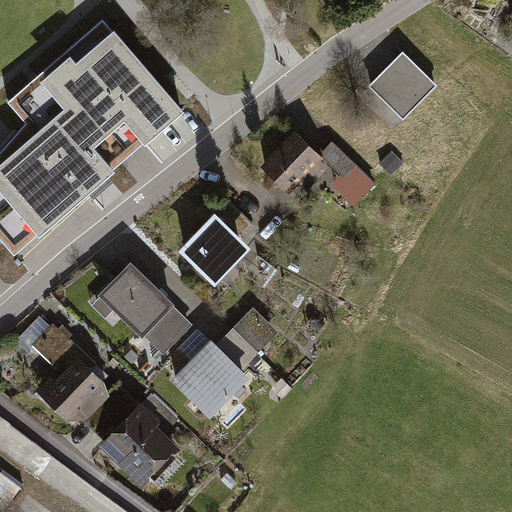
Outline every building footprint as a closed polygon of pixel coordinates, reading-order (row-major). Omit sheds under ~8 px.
[(36,72),(115,165),(184,107),(113,23),(110,26),(102,17),(36,72)] [(438,83),(405,50),(371,85),(404,117),(438,83)] [(107,172),(115,165),(36,72),(7,97),(26,118),(0,146),(0,230),(16,249),(87,189),(93,197),(114,179),(107,172)] [(318,157),(294,133),(258,170),(285,195),(298,182),(308,192),(319,180),(352,212),(376,186),(331,143),(318,157)] [(393,150),(380,161),(392,175),(405,163),(393,150)] [(219,213),(215,209),(178,248),(216,283),(252,244),(243,235),(254,223),(230,201),(219,213)] [(258,256),(245,273),(266,288),(278,270),(258,256)] [(192,327),(127,265),(94,299),(97,302),(89,310),(104,323),(111,316),(139,343),(142,339),(162,358),(192,327)] [(214,350),(239,376),(278,337),(253,312),(214,350)] [(48,375),(34,389),(61,415),(70,406),(84,419),(111,391),(76,357),(82,351),(53,322),(31,344),(60,372),(52,380),(48,375)] [(214,350),(208,345),(169,384),(205,419),(244,380),(239,376),(214,350)] [(151,397),(142,406),(160,425),(155,430),(164,439),(179,425),(151,397)] [(138,490),(177,452),(164,439),(155,430),(160,425),(142,406),(98,450),(138,490)]
